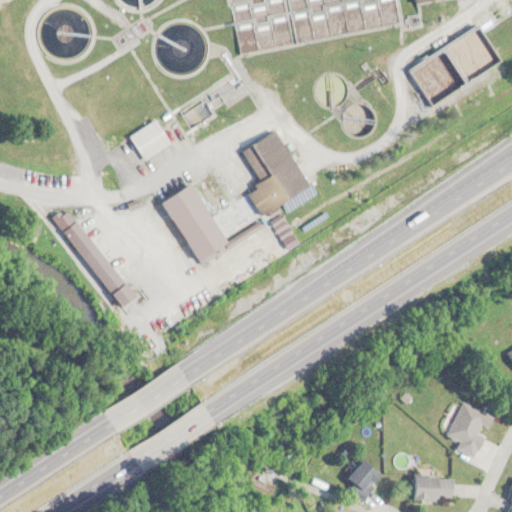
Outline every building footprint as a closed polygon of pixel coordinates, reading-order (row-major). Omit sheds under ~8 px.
[(404,66),(425,104),(499,64),(478,26),(404,66)] [(114,129),(139,111),(157,136),(132,154),(114,129)] [(169,143),(152,119),(127,137),(143,160),(169,143)] [(249,209),(267,196),(297,175),(259,121),(226,144),(245,172),(231,182),(249,209)] [(142,196),(172,177),(211,236),(181,255),(142,196)] [(214,230),(244,211),(248,218),(218,237),(214,230)] [(115,308),(130,297),(73,221),(58,232),(115,308)] [(511,347),(503,352),(511,368),(511,347)] [(490,417),(458,402),(442,436),(457,443),(454,450),(471,458),(482,433),(483,433),(490,417)] [(378,475),(359,460),(340,484),(359,499),(378,475)] [(409,501),(449,501),(449,478),(409,478),(409,501)] [(503,511),(511,511),(511,479),(511,480),(503,511)]
